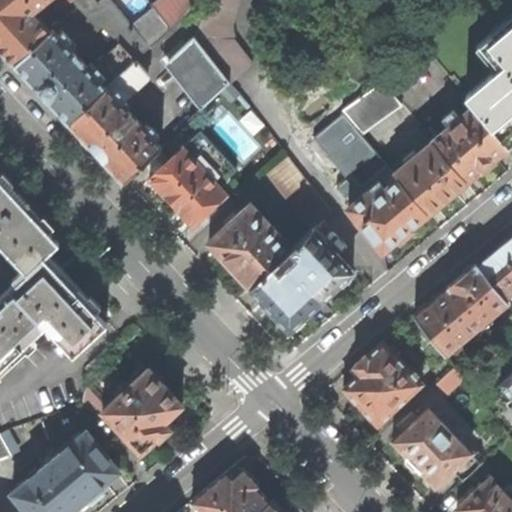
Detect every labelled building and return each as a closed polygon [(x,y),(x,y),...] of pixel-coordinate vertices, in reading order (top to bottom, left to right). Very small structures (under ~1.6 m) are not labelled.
[(0,0),(0,45),(15,62),(49,31),(30,10),(42,0),(0,0)] [(99,0),(72,0),(77,5),(120,43),(135,59),(170,27),(153,7),(130,25),(110,0),(99,0)] [(159,0),(153,6),(153,7),(170,27),(171,29),(204,0),(159,0)] [(206,0),(196,38),(230,81),(252,63),(235,41),(234,39),(233,24),(240,0),(206,0)] [(492,33),(511,16),(511,13),(491,32),(492,33)] [(511,16),(492,33),(477,46),(496,69),(498,72),(494,75),(492,72),(465,95),(473,105),(507,146),(511,141),(511,16)] [(33,81),(69,120),(135,59),(120,43),(90,69),(66,43),(70,39),(63,30),(58,35),(52,28),(49,31),(15,62),(33,81)] [(196,38),(194,35),(168,59),(204,105),(230,81),(196,38)] [(124,179),(160,145),(119,100),(148,73),(135,59),(69,120),(92,145),(124,179)] [(361,133),(402,103),(383,80),(342,110),(361,133)] [(432,139),(433,140),(466,180),(486,164),(507,146),(473,105),(460,115),(453,107),(443,116),(450,124),(432,139)] [(192,224),(226,193),(183,146),(178,150),(169,140),(143,163),(153,174),(149,177),(177,207),(192,224)] [(433,140),(394,172),(427,212),(445,197),(466,180),(433,140)] [(331,210),(286,153),(266,172),(311,228),(312,228),(331,210)] [(348,207),(382,250),(404,231),(427,212),(394,172),(392,170),(348,207)] [(45,255),(59,242),(19,198),(0,178),(0,248),(24,274),(45,255)] [(224,258),(250,285),(281,256),(291,247),(250,202),(208,241),(224,258)] [(291,247),(281,256),(321,299),(341,281),(353,270),(337,252),(335,253),(312,228),(311,228),(291,247)] [(511,232),(498,244),(477,262),(504,296),(511,289),(511,232)] [(72,285),(45,255),(24,274),(11,286),(0,296),(0,366),(46,324),(74,354),(107,322),(72,285)] [(321,299),(281,256),(250,285),(274,311),(273,311),(289,329),(303,317),(321,299)] [(508,301),(504,296),(477,262),(437,295),(413,315),(445,353),(508,301)] [(378,423),(422,382),(383,340),(354,364),(360,371),(344,386),(358,401),(378,423)] [(159,437),(170,427),(164,420),(182,403),(163,382),(149,367),(102,410),(141,451),(157,436),(159,437)] [(511,373),(500,383),(511,398),(511,373)] [(416,417),(411,411),(403,419),(408,424),(392,439),(407,455),(406,456),(406,463),(410,466),(413,470),(420,471),(421,470),(436,486),(453,470),(462,480),(482,462),(428,405),(416,417)] [(103,483),(119,469),(86,429),(13,491),(29,511),(75,511),(86,504),(104,489),(103,483)] [(0,458),(12,454),(3,431),(0,431),(0,458)] [(192,499),(203,511),(256,511),(269,501),(257,488),(259,486),(250,476),(243,469),(242,471),(235,463),(192,499)] [(511,511),(511,485),(504,492),(491,477),(457,509),(459,511),(511,511)] [(282,511),(279,511),(269,501),(256,511),(282,511)]
